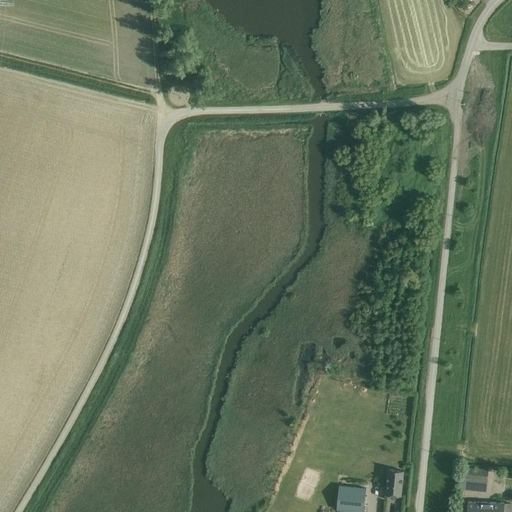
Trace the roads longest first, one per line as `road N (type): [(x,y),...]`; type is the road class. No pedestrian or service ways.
road 1 (unclassified): [(17,511),(69,427),(137,275),(169,119),(460,99)]
road 2 (unclassified): [(418,511),(460,99)]
road 3 (track): [(169,119),(155,86),(151,0)]
